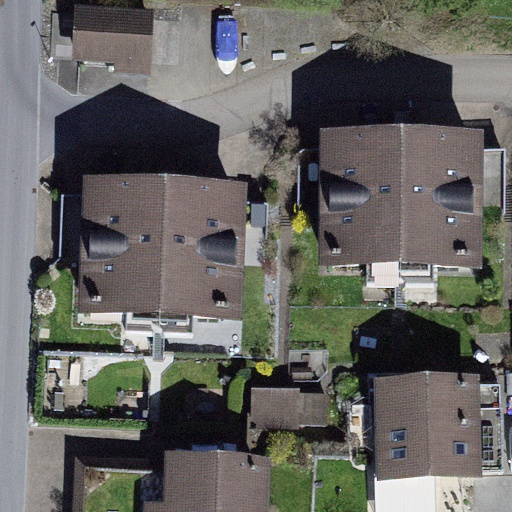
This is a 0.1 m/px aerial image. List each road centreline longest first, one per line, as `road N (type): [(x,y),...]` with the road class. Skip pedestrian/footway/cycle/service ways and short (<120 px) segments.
road 1 (residential): [(1,133),(234,98),(511,83)]
road 2 (residential): [(8,0),(1,133)]
